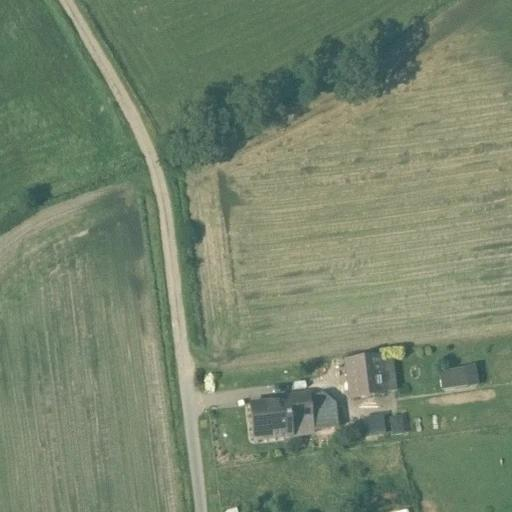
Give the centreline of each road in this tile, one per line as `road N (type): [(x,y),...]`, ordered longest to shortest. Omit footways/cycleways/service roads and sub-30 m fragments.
road 1 (track): [(187,381),(165,180),(62,0)]
road 2 (unclassified): [(203,511),(187,381)]
